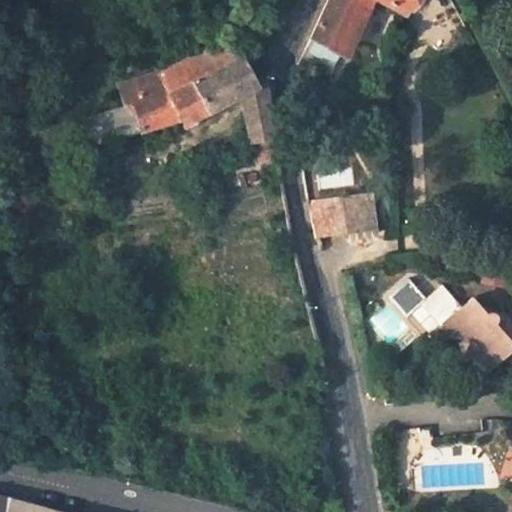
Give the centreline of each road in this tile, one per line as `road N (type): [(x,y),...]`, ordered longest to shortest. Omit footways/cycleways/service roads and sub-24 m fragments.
road 1 (residential): [(360,424),(290,189),(278,75),(315,0)]
road 2 (residential): [(173,511),(0,471)]
road 3 (residential): [(360,424),(493,406),(511,412)]
